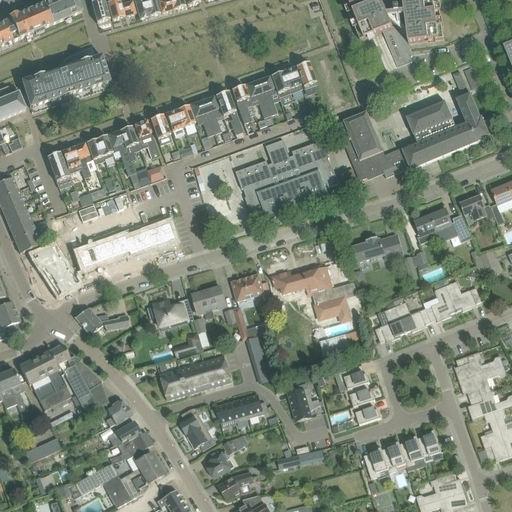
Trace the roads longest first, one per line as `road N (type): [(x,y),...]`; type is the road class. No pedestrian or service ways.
road 1 (residential): [(307,55),(0,165)]
road 2 (unclassified): [(201,260),(511,161)]
road 3 (residential): [(201,260),(174,169),(325,115)]
road 4 (residential): [(300,438),(255,388),(153,420)]
road 5 (unclassified): [(53,326),(75,305),(201,260)]
road 6 (residential): [(487,40),(357,94)]
road 7 (unclassified): [(153,420),(53,326)]
